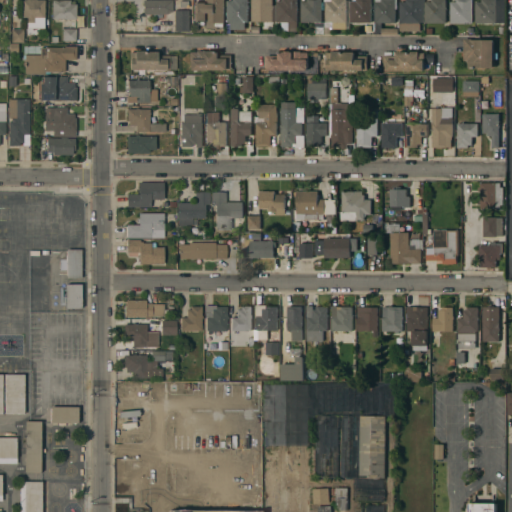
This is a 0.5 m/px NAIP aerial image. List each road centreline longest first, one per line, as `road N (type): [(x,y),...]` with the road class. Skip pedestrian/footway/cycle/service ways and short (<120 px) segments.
road 1 (residential): [(101,0),(102,511)]
road 2 (residential): [(481,170),(0,171)]
road 3 (residential): [(481,282),(103,280)]
